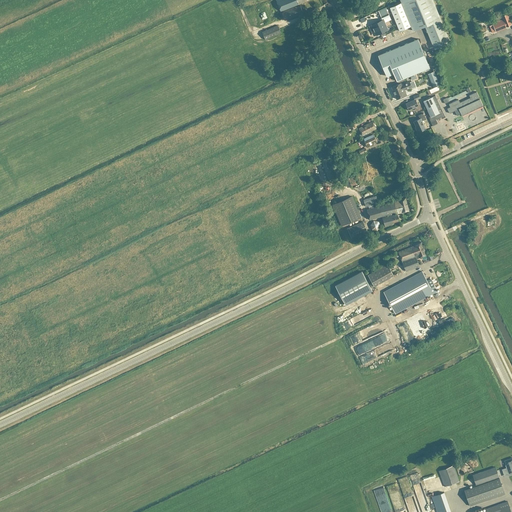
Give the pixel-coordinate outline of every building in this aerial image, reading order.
[(275,0),(280,12),(308,1),(307,0),(275,0)] [(434,49),(450,43),(432,0),(400,0),(402,3),(390,8),(399,31),(411,26),(413,31),(425,26),(434,49)] [(303,14),(300,5),(281,13),(284,20),(286,21),(292,18),(303,14)] [(385,7),(378,11),(382,20),(389,17),(385,7)] [(503,20),(493,25),(496,32),(506,28),(505,27),(504,24),(511,22),(507,14),(501,16),(503,20)] [(383,31),(387,29),(384,24),(384,25),(382,21),(378,22),(379,22),(372,25),(376,35),(383,32),(383,31)] [(265,40),(281,33),(278,26),(262,32),(265,40)] [(397,81),(407,77),(429,68),(418,39),(378,55),(387,76),(394,74),(397,81)] [(434,71),(427,74),(433,87),(439,85),(434,71)] [(404,90),(411,87),(411,89),(416,87),(413,81),(409,82),(401,85),(401,83),(391,87),(396,99),(406,95),(404,90)] [(449,113),(454,111),(457,116),(460,114),(462,116),(483,106),(480,99),(479,99),(476,92),(469,96),(470,98),(459,103),(458,100),(448,104),(450,107),(447,109),(449,113)] [(413,110),(416,109),(416,107),(418,106),(416,100),(420,98),(419,94),(413,97),(414,100),(405,104),(408,110),(413,109),(413,110)] [(431,117),(430,117),(428,118),(432,126),(438,124),(436,120),(444,115),(435,96),(423,101),(424,101),(431,117)] [(422,121),(426,119),(423,113),(418,116),(419,119),(413,122),(417,129),(416,129),(417,133),(425,129),(422,121)] [(440,138),(449,135),(445,120),(439,121),(440,124),(437,125),(440,138)] [(353,121),(348,124),(351,130),(356,127),(353,121)] [(376,129),(372,122),(358,129),(362,136),(376,129)] [(471,142),(472,145),(493,136),(492,133),(471,142)] [(376,142),(373,135),(363,139),(367,147),(371,145),(371,144),(376,142)] [(333,176),(326,162),(324,163),(322,160),(311,165),(317,176),(320,175),(323,181),(333,176)] [(352,197),(332,205),(341,226),(361,217),(352,197)] [(394,201),(394,202),(366,210),(369,220),(381,217),(396,214),(382,218),(385,226),(400,222),(397,214),(409,211),(405,198),(394,201)] [(372,222),(374,228),(382,226),(380,219),(372,222)] [(347,229),(351,238),(367,231),(363,222),(347,229)] [(476,242),(472,235),(467,237),(471,245),(476,242)] [(415,245),(415,246),(398,252),(402,262),(416,256),(417,258),(420,257),(420,258),(426,255),(421,242),(415,245)] [(406,272),(419,266),(416,257),(402,263),(406,272)] [(367,275),(374,287),(393,276),(387,264),(367,275)] [(372,291),(362,271),(335,285),(345,305),(372,291)] [(431,279),(427,281),(422,272),(384,292),(395,313),(437,291),(431,279)] [(450,317),(444,304),(438,306),(443,317),(442,317),(444,320),(450,317)] [(343,320),(345,325),(363,317),(361,313),(343,320)] [(351,333),(353,337),(364,333),(363,329),(351,333)] [(363,362),(396,347),(394,342),(391,343),(386,330),(368,338),(360,341),(358,338),(354,340),(363,362)] [(439,471),(444,487),(459,482),(453,466),(439,471)] [(504,494),(498,476),(495,467),(472,475),(476,486),(464,490),(469,506),(504,494)] [(390,492),(393,492),(393,494),(399,494),(397,482),(388,483),(390,492)] [(432,497),(436,511),(450,511),(444,493),(432,497)] [(510,511),(507,501),(487,508),(488,510),(483,511),(510,511)]
